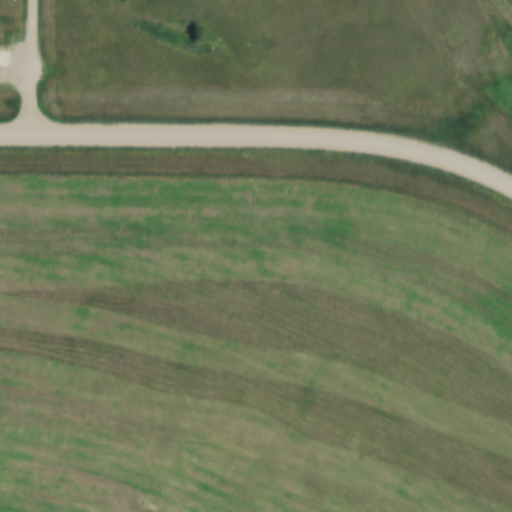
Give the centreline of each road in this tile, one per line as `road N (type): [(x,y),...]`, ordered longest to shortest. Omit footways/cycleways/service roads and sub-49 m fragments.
road 1 (tertiary): [(511,189),(408,150),(332,139),(0,133)]
road 2 (residential): [(30,134),(30,0)]
